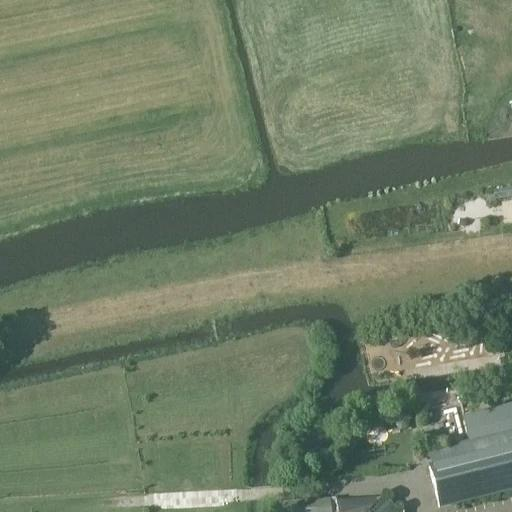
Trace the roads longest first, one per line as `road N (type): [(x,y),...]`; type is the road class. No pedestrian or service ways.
road 1 (track): [(0,336),(325,267)]
road 2 (track): [(120,503),(241,494)]
